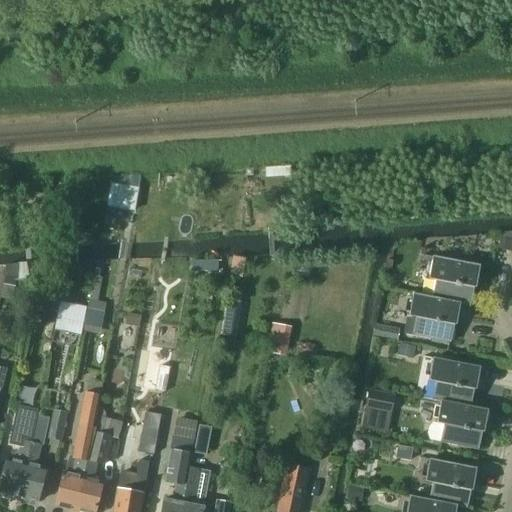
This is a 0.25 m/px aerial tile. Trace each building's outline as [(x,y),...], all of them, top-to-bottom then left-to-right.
[(111,185),(107,207),(134,212),(137,190),(111,185)] [(511,252),(511,241),(498,239),(496,250),(511,253),(511,252)] [(435,282),(432,299),(459,304),(459,305),(469,307),(472,289),(475,289),(479,267),(432,258),(428,280),(435,282)] [(192,272),(223,272),(223,262),(192,262),(192,272)] [(14,281),(17,281),(16,265),(5,266),(3,285),(14,287),(14,281)] [(51,284),(63,287),(65,275),(53,273),(51,284)] [(11,296),(13,288),(3,286),(2,294),(11,296)] [(432,299),(412,295),(408,318),(416,319),(412,337),(449,344),(452,326),(455,327),(459,305),(459,304),(432,299)] [(98,336),(102,314),(100,314),(102,306),(88,303),(86,311),(82,332),(98,336)] [(126,327),(139,329),(141,318),(128,316),(126,327)] [(56,319),(54,333),(66,335),(69,322),(56,319)] [(375,338),(395,342),(397,331),(378,327),(375,338)] [(270,337),(267,355),(287,359),(290,341),(270,337)] [(414,358),(416,347),(401,345),(399,356),(414,358)] [(469,408),(469,407),(472,391),(475,391),(479,368),(432,359),(428,382),(436,383),(432,401),(440,403),(440,402),(469,408)] [(369,391),(365,410),(390,416),(394,396),(369,391)] [(42,392),(43,409),(53,409),(53,392),(42,392)] [(63,475),(55,508),(70,511),(74,511),(75,510),(87,459),(91,438),(98,407),(99,399),(84,396),(76,437),(68,472),(71,477),(63,475)] [(487,411),(469,407),(469,408),(440,402),(440,403),(436,424),(432,424),(429,426),(427,430),(427,434),(427,437),(429,441),(432,442),(431,449),(445,452),(446,445),(477,451),(480,433),(483,434),(487,411)] [(0,484),(0,494),(18,499),(31,441),(35,426),(34,426),(36,418),(38,411),(19,407),(10,444),(20,447),(16,464),(6,461),(0,484)] [(75,510),(74,511),(95,511),(102,485),(92,482),(96,465),(104,467),(111,440),(117,441),(118,438),(121,426),(105,422),(103,421),(104,417),(98,407),(91,438),(87,459),(75,510)] [(153,456),(160,416),(145,413),(138,453),(153,456)] [(66,416),(54,414),(49,441),(61,443),(66,416)] [(31,441),(18,499),(37,504),(45,471),(35,468),(40,447),(42,447),(49,421),(36,418),(34,426),(35,426),(31,441)] [(194,448),(193,454),(206,457),(211,429),(198,426),(194,445),(194,448)] [(181,511),(186,488),(190,470),(193,454),(194,448),(194,445),(175,441),(166,485),(177,487),(174,504),(163,502),(161,511),(181,511)] [(401,458),(409,459),(411,449),(403,447),(401,458)] [(432,484),(429,501),(429,502),(456,507),(456,508),(465,509),(469,492),(471,492),(476,469),(429,460),(424,483),(432,484)] [(288,466),(278,511),(300,511),(309,471),(288,466)] [(117,491),(113,511),(139,511),(146,480),(147,470),(139,469),(137,481),(120,477),(117,491)] [(202,511),(210,474),(200,472),(190,470),(186,488),(181,511),(202,511)] [(362,490),(348,487),(346,499),(360,502),(362,490)] [(429,502),(429,501),(409,497),(405,511),(454,511),(456,508),(456,507),(429,502)] [(213,511),(231,511),(233,504),(215,501),(213,511)]
